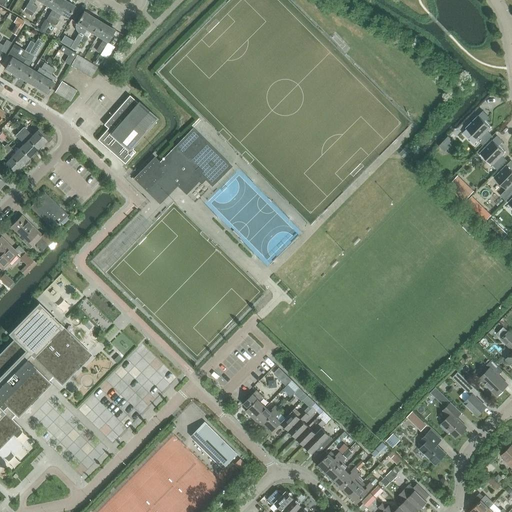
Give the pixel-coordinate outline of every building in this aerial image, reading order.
[(30,0),(26,8),(30,10),(35,0),(30,0)] [(49,0),(35,0),(30,10),(34,13),(40,2),(47,6),(49,0)] [(52,9),(46,20),(50,22),(63,0),(49,0),(47,6),(52,9)] [(63,0),(50,22),(54,25),(61,14),(68,18),(75,6),(63,0)] [(75,49),(80,41),(94,18),(83,11),(76,23),(77,24),(76,25),(76,27),(77,31),(78,33),(79,33),(71,46),(75,49)] [(17,17),(13,22),(16,23),(21,27),(24,22),(17,17)] [(94,18),(80,41),(84,43),(91,32),(97,36),(104,24),(94,18)] [(46,20),(39,31),(43,34),(50,22),(46,20)] [(62,35),(66,25),(57,21),(53,32),(62,35)] [(103,39),(96,50),(101,53),(114,30),(104,24),(97,36),(103,39)] [(0,35),(0,51),(1,51),(5,53),(12,43),(7,39),(3,45),(0,43),(0,39),(2,37),(0,35)] [(30,40),(25,50),(29,53),(32,46),(33,46),(35,43),(30,40)] [(12,57),(5,69),(15,75),(29,53),(25,50),(20,48),(20,47),(14,44),(7,55),(12,57)] [(64,62),(70,65),(76,54),(62,45),(59,50),(68,55),(64,62)] [(32,46),(29,53),(34,56),(37,49),(32,46)] [(34,56),(29,53),(15,75),(26,81),(33,70),(28,67),(34,56)] [(70,66),(76,69),(82,58),(77,54),(70,66)] [(100,66),(103,68),(109,61),(99,55),(94,64),(99,67),(100,66)] [(76,69),(81,72),(87,61),(82,58),(76,69)] [(81,72),(86,75),(93,64),(87,61),(81,72)] [(33,70),(26,81),(36,87),(49,65),(44,62),(41,68),(39,67),(36,72),(33,70)] [(86,75),(91,78),(97,67),(93,64),(86,75)] [(49,65),(36,87),(47,94),(54,82),(53,82),(56,77),(51,74),(54,68),(49,65)] [(67,84),(61,81),(55,92),(60,95),(67,84)] [(65,98),(72,87),(67,84),(60,95),(65,98)] [(65,98),(70,101),(77,90),(72,87),(65,98)] [(107,128),(97,140),(111,152),(124,164),(134,152),(130,148),(157,118),(138,101),(137,103),(129,96),(103,124),(107,128)] [(492,127),(485,120),(489,117),(483,111),(466,128),(484,146),(493,136),(488,131),(492,127)] [(15,116),(9,122),(12,125),(17,119),(15,116)] [(32,136),(23,127),(19,131),(38,149),(46,140),(42,136),(46,132),(41,126),(32,136)] [(24,144),(20,148),(29,158),(38,149),(19,131),(15,135),(24,144)] [(190,131),(175,146),(189,159),(190,157),(199,166),(196,169),(203,176),(212,185),(229,168),(190,131)] [(448,136),(439,145),(443,149),(449,143),(452,140),(448,136)] [(501,156),(506,152),(499,145),(503,141),(497,136),(480,153),(497,170),(506,161),(501,156)] [(7,144),(2,148),(21,166),(24,163),(25,164),(27,164),(30,161),(29,158),(20,148),(16,152),(7,144)] [(189,159),(175,146),(159,162),(154,158),(134,178),(160,203),(177,185),(186,194),(203,176),(196,169),(199,166),(190,157),(189,159)] [(403,158),(411,151),(407,147),(400,154),(403,158)] [(12,175),(21,166),(2,148),(0,150),(0,154),(3,158),(4,157),(7,161),(3,166),(12,175)] [(511,161),(511,160),(494,178),(507,190),(500,196),(505,201),(511,194),(511,161)] [(449,184),(464,200),(470,193),(455,178),(449,184)] [(67,214),(44,192),(29,207),(53,229),(60,222),(65,216),(67,214)] [(480,204),(474,210),(486,221),(492,215),(480,204)] [(18,237),(26,244),(30,248),(31,246),(40,237),(40,236),(37,233),(38,232),(21,215),(10,226),(20,235),(18,237)] [(491,219),(487,223),(492,227),(496,223),(491,219)] [(503,230),(499,234),(503,238),(507,234),(503,230)] [(40,237),(48,245),(53,240),(45,232),(40,236),(40,237)] [(0,237),(0,267),(2,269),(17,254),(17,253),(13,250),(0,237)] [(24,253),(19,258),(27,266),(32,261),(24,253)] [(67,307),(84,288),(64,269),(44,291),(53,299),(55,296),(67,307)] [(0,277),(0,279),(6,285),(8,287),(12,282),(4,274),(0,277)] [(278,326),(292,312),(284,303),(269,318),(278,326)] [(0,443),(19,425),(12,418),(16,414),(29,401),(31,403),(36,397),(34,395),(49,380),(52,377),(59,383),(87,354),(58,326),(36,304),(21,320),(8,333),(14,339),(0,352),(0,443)] [(73,316),(82,321),(87,312),(78,308),(73,316)] [(92,326),(87,321),(83,324),(89,330),(92,326)] [(91,333),(98,337),(103,329),(95,324),(91,333)] [(511,348),(511,334),(508,331),(501,339),(511,349),(511,348)] [(116,363),(122,358),(118,355),(113,360),(116,363)] [(483,381),(497,395),(508,385),(498,376),(503,371),(492,360),(487,365),(493,371),(483,381)] [(173,378),(179,373),(174,368),(169,373),(173,378)] [(471,384),(458,371),(452,378),(465,390),(467,389),(471,384)] [(271,374),(266,379),(271,384),(276,379),(271,374)] [(292,380),(288,384),(295,392),(300,387),(297,385),(292,380)] [(464,403),(477,416),(486,407),(475,397),(480,392),(471,384),(467,389),(472,394),(464,403)] [(300,387),(295,392),(303,400),(308,395),(300,387)] [(246,411),(254,419),(266,407),(260,401),(265,397),(257,390),(244,403),(249,408),(246,411)] [(441,424),(456,438),(466,427),(457,417),(461,413),(451,402),(443,410),(449,416),(441,424)] [(271,412),(266,407),(254,419),(262,426),(279,408),(276,405),(272,409),(273,410),(271,412)] [(281,422),(281,423),(289,430),(306,413),(311,408),(307,405),(303,409),(299,413),(295,409),(286,418),(281,422)] [(311,408),(306,413),(307,413),(310,416),(316,410),(312,406),(311,408)] [(279,408),(262,426),(270,434),(281,423),(281,422),(286,418),(281,413),(283,412),(279,408)] [(407,417),(421,431),(427,425),(413,411),(407,417)] [(307,413),(306,413),(289,430),(297,438),(308,426),(303,421),(305,419),(306,420),(310,416),(307,413)] [(237,454),(205,422),(191,436),(223,468),(237,454)] [(297,438),(304,446),(322,428),(321,428),(318,424),(315,428),(316,429),(314,431),(308,426),(297,438)] [(337,424),(329,433),(334,438),(342,429),(337,424)] [(333,439),(325,431),(322,428),(304,446),(312,453),(317,449),(320,452),(333,439)] [(420,449),(435,465),(446,454),(436,445),(441,440),(431,430),(422,440),(425,443),(420,449)] [(393,432),(385,440),(390,445),(398,437),(393,432)] [(383,442),(375,449),(381,454),(388,447),(383,442)] [(511,466),(511,448),(510,447),(501,456),(511,466)] [(349,449),(343,456),(346,459),(352,452),(349,449)] [(326,450),(317,459),(320,462),(317,465),(325,473),(343,456),(339,452),(336,456),(331,451),(329,453),(326,450)] [(343,456),(325,473),(333,481),(345,469),(347,467),(342,463),(346,459),(343,456)] [(393,460),(389,463),(393,467),(401,459),(397,456),(393,460)] [(246,464),(240,459),(234,465),(240,470),(246,464)] [(361,461),(355,467),(358,471),(364,464),(361,461)] [(350,474),(345,469),(333,481),(341,488),(358,471),(355,467),(351,471),(352,472),(350,474)] [(392,470),(386,476),(390,480),(396,474),(392,470)] [(358,471),(341,488),(348,496),(360,484),(362,481),(363,480),(359,476),(361,474),(358,471)] [(498,474),(494,479),(498,483),(502,478),(498,474)] [(386,477),(381,481),(385,485),(389,481),(386,477)] [(367,486),(362,481),(360,484),(348,496),(356,504),(374,486),(370,482),(367,486)] [(405,489),(402,492),(420,509),(427,502),(425,500),(429,495),(417,484),(413,488),(409,484),(405,489)] [(379,485),(374,489),(380,495),(384,491),(379,485)] [(273,511),(280,511),(294,498),(292,496),(293,495),(293,493),(292,492),(290,492),(289,493),(286,490),(282,495),(277,489),(267,499),(273,505),(275,503),(279,507),(273,511)] [(400,506),(406,511),(417,511),(420,509),(402,492),(398,496),(402,499),(403,498),(405,500),(400,506)] [(371,493),(367,497),(372,503),(377,498),(371,493)] [(469,511),(484,511),(493,503),(485,495),(484,497),(480,493),(471,502),(475,506),(469,511)] [(295,511),(302,506),(294,498),(280,511),(295,511)] [(390,511),(382,503),(378,507),(383,511),(390,511)] [(493,503),(484,511),(506,511),(503,509),(501,511),(493,503)]
